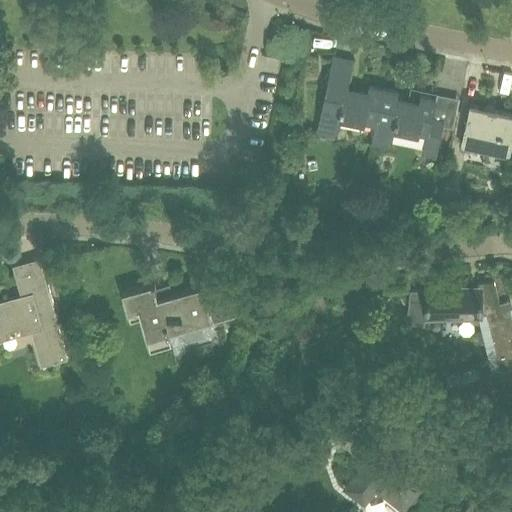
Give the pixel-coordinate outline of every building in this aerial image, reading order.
[(376,123),(384,88),(370,85),(368,91),(347,87),(353,59),(333,55),(318,130),(336,133),(340,116),(376,123)] [(376,123),(372,141),(391,145),(395,127),(426,134),(423,151),(436,154),(443,120),(432,118),(436,98),(420,95),(419,102),(397,97),(398,91),(384,88),(376,123)] [(462,145),(510,155),(511,144),(511,112),(470,104),(462,145)] [(41,365),(68,357),(40,259),(18,265),(26,292),(0,299),(0,338),(31,330),(41,365)] [(237,316),(228,281),(204,288),(202,284),(159,296),(155,282),(122,291),(130,320),(141,317),(150,350),(171,344),(168,333),(170,332),(169,331),(211,319),(212,323),(237,316)] [(500,370),(511,367),(511,312),(511,307),(502,309),(494,281),(478,281),(478,289),(410,289),(409,299),(426,302),(426,315),(486,315),(500,370)] [(495,371),(452,382),(453,387),(473,390),(498,383),(495,371)] [(403,507),(408,502),(428,477),(380,438),(364,457),(367,460),(346,486),(364,501),(376,486),(403,507)] [(94,486),(71,497),(78,511),(101,511),(106,510),(94,486)] [(509,511),(506,509),(504,511),(486,511),(472,500),(462,511),(509,511)]
